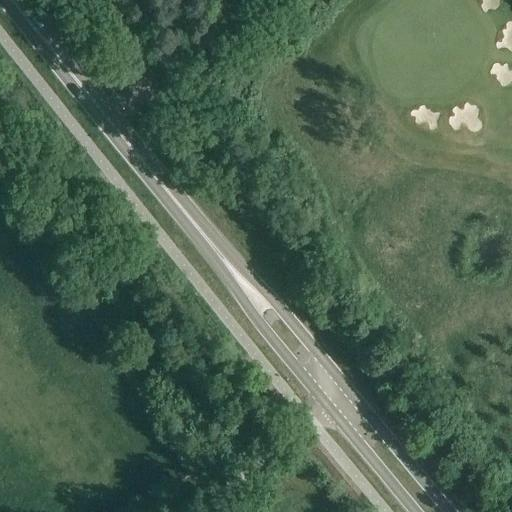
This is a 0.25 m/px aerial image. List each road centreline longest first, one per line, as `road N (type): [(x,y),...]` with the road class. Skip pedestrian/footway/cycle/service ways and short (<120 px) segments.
road 1 (secondary): [(435,511),(11,0)]
road 2 (track): [(107,121),(256,0)]
road 3 (track): [(310,419),(196,511)]
